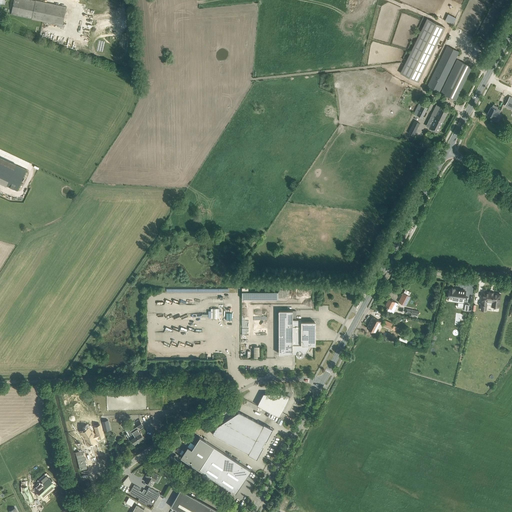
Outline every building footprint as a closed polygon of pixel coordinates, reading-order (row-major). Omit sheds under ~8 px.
[(63,25),(67,7),(36,1),(29,0),(0,0),(0,11),(31,18),(30,25),(42,27),(43,21),(63,25)] [(427,18),(400,73),(418,82),(445,27),(427,18)] [(427,86),(439,92),(459,52),(447,46),(427,86)] [(441,93),(455,100),(472,67),(457,60),(441,93)] [(414,114),(422,118),(427,107),(419,103),(414,114)] [(431,116),(435,118),(429,128),(438,132),(448,110),(436,104),(431,116)] [(492,107),(491,107),(487,114),(492,117),(491,118),(496,120),(499,114),(499,113),(500,110),(498,109),(498,107),(493,105),(492,107)] [(408,133),(414,135),(420,123),(414,120),(408,133)] [(0,182),(17,191),(26,170),(0,157),(0,156),(27,169),(30,163),(0,149),(0,182)] [(276,298),(276,291),(247,291),(247,288),(240,288),(240,298),(276,298)] [(458,297),(458,303),(463,304),(463,308),(464,300),(465,291),(455,290),(455,289),(449,288),(448,298),(453,298),(453,297),(458,297)] [(482,306),(486,306),(487,301),(492,302),(492,306),(499,307),(500,294),(483,292),(482,301),(482,306)] [(403,293),(399,302),(405,306),(410,296),(403,293)] [(389,298),(385,305),(388,307),(386,309),(386,311),(393,313),(397,306),(398,303),(395,301),(393,300),(389,298)] [(411,313),(411,316),(418,316),(418,309),(405,308),(405,313),(411,313)] [(211,309),(211,318),(220,318),(220,312),(219,312),(219,309),(211,309)] [(292,318),(292,311),(280,311),(280,354),(293,354),(293,353),(296,353),(296,354),(296,355),(296,356),(297,357),(298,357),(298,358),(299,358),(300,358),(300,359),(301,359),(302,358),(303,358),(304,358),(310,345),(314,345),(314,322),(301,322),(301,320),(292,320),(292,318)] [(367,328),(375,332),(381,321),(372,317),(367,328)] [(382,325),(391,329),(393,324),(384,320),(382,325)] [(287,415),(292,417),(305,393),(296,388),(281,417),(285,419),(287,415)] [(263,393),(257,405),(279,417),(284,408),(290,396),(285,393),(263,393)] [(262,446),(265,440),(266,440),(273,429),(264,424),(263,425),(238,412),(216,426),(212,434),(248,453),(248,454),(257,459),(263,447),(262,446)] [(130,432),(132,437),(130,438),(132,440),(135,444),(144,438),(140,431),(139,432),(137,428),(143,425),(140,420),(139,419),(132,424),(131,423),(127,422),(130,427),(129,427),(131,431),(130,432)] [(108,420),(102,421),(104,431),(110,429),(108,420)] [(85,429),(83,431),(86,437),(89,443),(97,441),(95,436),(99,435),(99,437),(104,435),(101,425),(96,426),(98,432),(95,433),(95,431),(94,432),(92,429),(93,429),(89,423),(83,426),(85,429)] [(250,471),(251,470),(199,437),(192,449),(187,447),(180,458),(236,493),(250,471)] [(145,481),(151,485),(153,480),(154,480),(158,474),(149,470),(146,476),(148,477),(147,479),(146,478),(145,481)] [(43,483),(36,489),(41,494),(42,492),(44,494),(55,485),(46,475),(41,480),(43,483)] [(139,491),(140,488),(134,485),(130,492),(139,498),(148,503),(151,498),(156,500),(160,493),(149,487),(145,494),(139,491)] [(179,511),(219,511),(180,490),(171,507),(180,511),(179,511)] [(131,506),(134,499),(128,496),(125,502),(131,506)]
